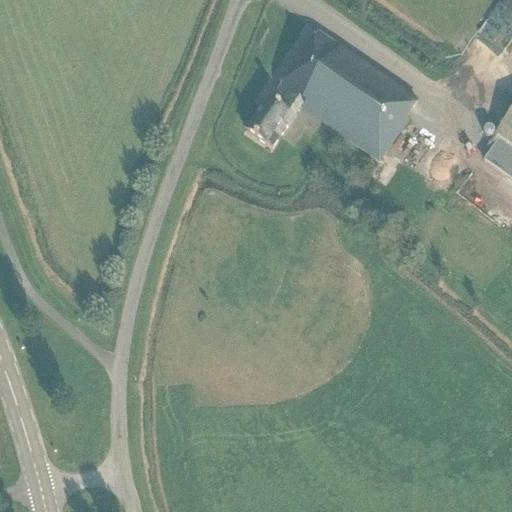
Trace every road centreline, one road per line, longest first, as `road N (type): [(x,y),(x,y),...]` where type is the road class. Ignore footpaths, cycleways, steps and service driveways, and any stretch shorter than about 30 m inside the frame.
road 1 (unclassified): [(122,473),(118,369),(131,296),(238,0)]
road 2 (tertiary): [(40,489),(0,355)]
